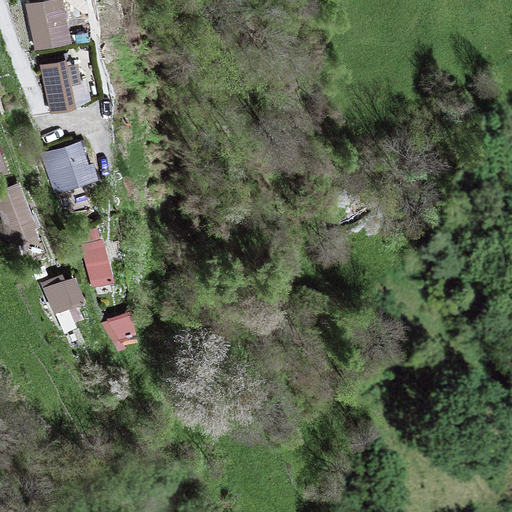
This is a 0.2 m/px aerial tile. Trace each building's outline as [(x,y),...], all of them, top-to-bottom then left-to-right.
[(42,2),(18,7),(27,51),(50,46),(42,2)] [(52,62),(32,66),(42,113),(63,108),(52,62)] [(66,143),(37,152),(50,194),(80,185),(66,143)] [(7,187),(0,189),(0,235),(4,245),(25,238),(7,187)] [(87,231),(70,237),(87,291),(104,286),(87,231)] [(56,276),(32,289),(46,314),(70,301),(56,276)] [(124,314),(100,325),(115,356),(139,344),(124,314)]
